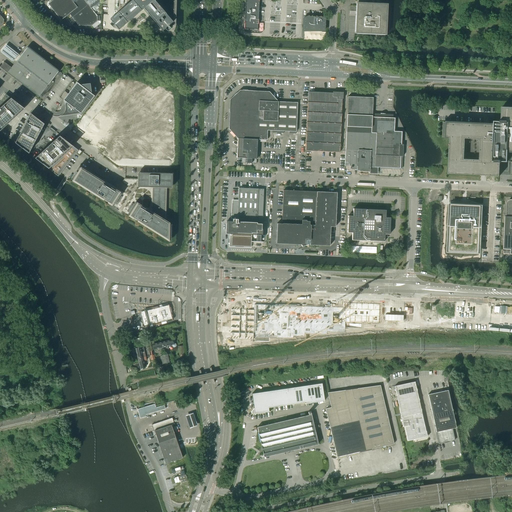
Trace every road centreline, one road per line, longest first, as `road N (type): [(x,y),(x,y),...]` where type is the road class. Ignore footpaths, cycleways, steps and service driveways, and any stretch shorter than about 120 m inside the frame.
road 1 (unclassified): [(169,503),(133,426),(105,300)]
road 2 (unclassified): [(234,497),(253,421),(315,408),(332,473)]
road 3 (secondary): [(410,282),(202,272)]
road 4 (secondary): [(195,66),(189,271)]
road 5 (secondary): [(202,272),(212,68)]
road 6 (unclassified): [(240,499),(267,508),(439,475)]
road 7 (secondary): [(189,284),(189,343),(206,427),(198,484)]
road 8 (secondary): [(213,285),(410,289)]
road 9 (tertiary): [(25,20),(67,56),(195,66)]
road 10 (unclassified): [(232,179),(414,184)]
road 11 (tertiary): [(196,57),(90,56),(25,20)]
road 12 (secondary): [(219,428),(203,354),(202,285)]
road 13 (secondary): [(219,428),(207,318),(213,285)]
road 14 (secondary): [(384,76),(511,81)]
road 15 (unclassified): [(99,158),(0,81)]
